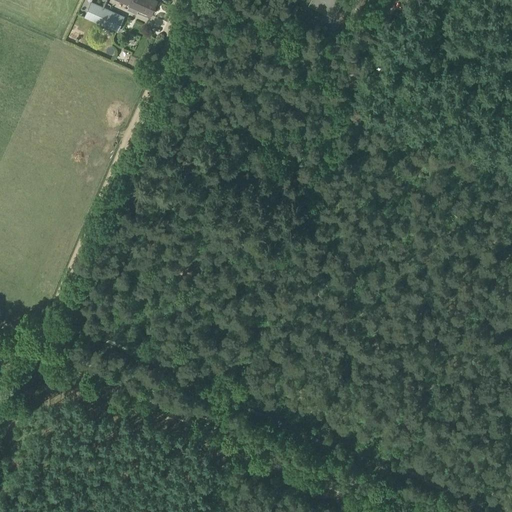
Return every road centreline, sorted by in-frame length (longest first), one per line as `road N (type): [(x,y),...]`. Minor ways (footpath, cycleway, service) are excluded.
road 1 (track): [(37,340),(419,511)]
road 2 (track): [(37,340),(187,0)]
road 3 (track): [(178,18),(355,81)]
